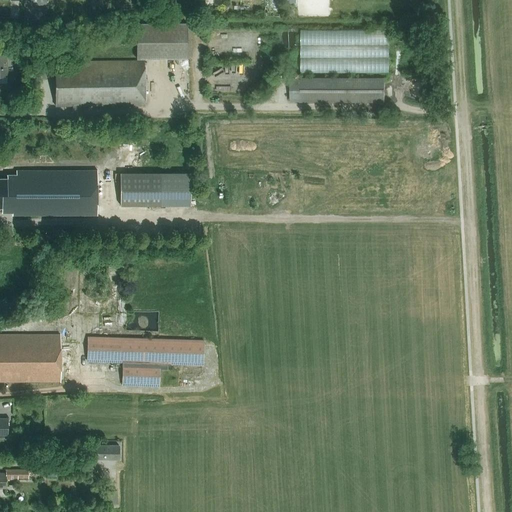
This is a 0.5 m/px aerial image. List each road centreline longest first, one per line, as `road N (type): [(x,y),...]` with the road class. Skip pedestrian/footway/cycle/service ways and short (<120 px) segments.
road 1 (track): [(455,107),(0,114)]
road 2 (unclassified): [(0,23),(183,18),(196,0)]
